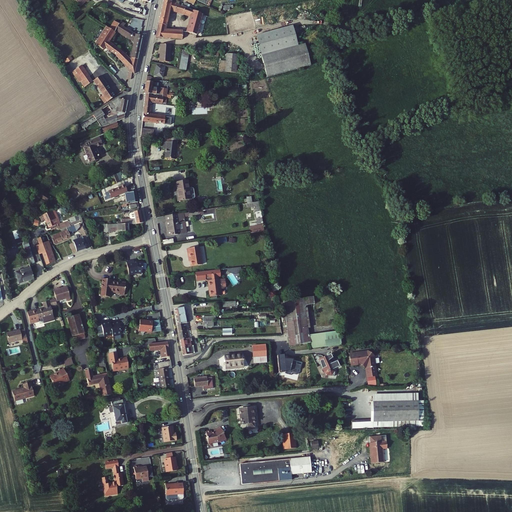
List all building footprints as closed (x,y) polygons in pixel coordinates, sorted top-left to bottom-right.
[(181,4),(178,3),(172,0),(163,0),(160,19),(167,20),(169,9),(192,14),(188,31),(198,33),(201,21),(203,14),(203,13),(181,4)] [(116,31),(135,43),(132,60),(138,61),(142,37),(137,36),(124,28),(120,25),(115,22),(110,30),(115,33),(116,31)] [(159,23),(156,37),(161,37),(184,38),(184,31),(167,31),(167,29),(165,29),(166,25),(159,23)] [(256,34),(261,53),(297,43),(291,24),(256,34)] [(110,30),(108,28),(96,47),(104,52),(105,49),(135,76),(138,61),(132,60),(131,63),(108,44),(115,33),(110,30)] [(85,57),(74,41),(61,51),(72,66),(85,57)] [(272,57),(262,60),(266,75),(310,63),(304,41),(297,43),(270,50),(272,57)] [(171,44),(161,43),(160,62),(170,63),(171,44)] [(187,70),(188,50),(181,50),(180,69),(187,70)] [(261,53),(262,60),(272,57),(270,50),(261,53)] [(239,54),(227,53),(226,71),(238,71),(239,54)] [(83,88),(93,81),(82,64),(72,71),(83,88)] [(165,67),(156,65),(154,76),(163,77),(165,67)] [(95,81),(108,103),(115,98),(101,77),(95,81)] [(164,94),(166,94),(166,90),(153,89),(154,81),(147,81),(146,93),(147,93),(164,94)] [(169,103),(170,95),(164,95),(164,94),(147,93),(144,120),(173,123),(173,118),(168,117),(169,103)] [(103,129),(111,126),(104,117),(105,116),(105,117),(117,109),(120,109),(117,123),(125,121),(128,103),(118,101),(101,112),(101,113),(96,116),(97,119),(96,120),(103,129)] [(89,164),(99,160),(95,149),(103,146),(100,138),(81,145),(82,150),(84,149),(89,164)] [(173,160),(177,144),(164,141),(162,148),(165,149),(163,157),(173,160)] [(177,182),(178,194),(180,194),(181,200),(191,199),(190,188),(189,180),(177,182)] [(106,200),(126,194),(123,188),(118,190),(104,195),(106,200)] [(96,191),(101,204),(106,202),(102,190),(96,191)] [(117,208),(137,205),(135,194),(124,196),(125,204),(117,205),(117,208)] [(254,207),(256,222),(249,223),(250,231),(263,229),(260,201),(252,202),(251,196),(246,197),(247,203),(241,204),(241,209),(254,207)] [(201,210),(167,215),(168,221),(170,235),(188,233),(186,214),(201,212),(201,210)] [(79,225),(79,221),(71,224),(70,222),(60,226),(55,212),(43,217),(48,230),(56,226),(57,229),(56,229),(58,233),(65,230),(72,227),(79,225)] [(127,227),(134,227),(141,225),(139,213),(133,214),(135,222),(121,222),(121,227),(127,227)] [(0,232),(18,227),(16,222),(0,226),(0,232)] [(18,227),(0,232),(0,233),(2,243),(17,238),(19,244),(22,243),(18,227)] [(69,239),(73,248),(75,254),(86,251),(82,243),(81,243),(79,238),(77,239),(75,233),(72,227),(65,230),(69,239)] [(127,234),(127,227),(121,227),(107,227),(107,235),(110,235),(110,234),(119,234),(120,235),(127,234)] [(69,239),(65,230),(58,233),(51,236),(48,237),(52,247),(69,239)] [(42,239),(37,241),(43,261),(49,259),(48,257),(48,256),(42,239)] [(22,242),(29,265),(35,263),(28,240),(22,242)] [(191,254),(192,254),(194,266),(205,264),(202,246),(190,248),(191,254)] [(46,266),(55,262),(53,256),(48,257),(49,259),(43,261),(43,263),(45,262),(46,266)] [(133,263),(125,264),(128,278),(136,276),(140,277),(142,266),(136,265),(133,265),(133,263)] [(21,272),(24,282),(33,280),(30,269),(21,272)] [(213,280),(214,289),(214,296),(226,294),(226,288),(228,287),(230,286),(229,278),(222,279),(222,276),(225,276),(224,269),(209,270),(210,279),(213,280)] [(209,270),(200,272),(201,280),(210,279),(209,270)] [(122,297),(127,297),(128,285),(114,284),(114,282),(109,282),(108,285),(104,285),(103,299),(107,299),(108,295),(113,296),(113,294),(122,295),(122,297)] [(68,301),(71,300),(67,287),(58,289),(58,288),(53,289),(57,301),(66,299),(67,300),(68,301)] [(312,346),(328,344),(326,331),(310,333),(309,326),(319,325),(316,295),(282,299),(286,329),(290,329),(291,341),(311,339),(312,346)] [(38,320),(37,319),(52,315),(50,305),(49,305),(48,301),(43,302),(44,307),(26,311),(29,322),(38,320)] [(188,307),(178,308),(179,317),(189,315),(188,307)] [(190,322),(192,322),(191,315),(189,315),(179,317),(181,324),(190,322)] [(153,321),(140,319),(138,331),(152,333),(161,331),(159,320),(153,321)] [(110,321),(96,324),(99,338),(113,335),(114,337),(122,335),(118,320),(111,322),(110,321)] [(192,330),(190,322),(181,324),(182,332),(192,330)] [(77,345),(85,342),(80,323),(68,327),(73,346),(77,345)] [(20,329),(7,333),(9,343),(23,339),(22,338),(28,337),(26,329),(20,330),(20,329)] [(193,339),(192,330),(182,332),(183,340),(193,339)] [(328,344),(343,342),(341,330),(326,331),(328,344)] [(194,346),(193,339),(183,340),(184,348),(194,346)] [(254,345),(256,358),(268,357),(267,344),(254,345)] [(196,346),(194,346),(184,348),(185,355),(197,354),(196,346)] [(169,356),(168,349),(161,349),(161,357),(169,356)] [(350,351),(352,362),(359,362),(360,360),(366,365),(367,375),(377,374),(374,354),(368,349),(350,351)] [(333,362),(329,353),(319,358),(326,371),(327,373),(333,374),(336,369),(335,367),(340,364),(338,359),(333,362)] [(121,362),(120,354),(113,355),(114,365),(115,365),(116,373),(123,372),(132,370),(130,359),(124,360),(124,361),(121,362)] [(228,366),(245,364),(244,354),(227,356),(227,362),(226,362),(227,365),(228,364),(228,366)] [(71,357),(63,360),(66,367),(73,364),(71,357)] [(170,361),(158,363),(159,369),(157,369),(160,389),(170,387),(167,368),(171,367),(170,361)] [(73,380),(72,378),(69,372),(67,368),(60,372),(61,373),(58,375),(58,374),(57,374),(56,374),(56,375),(56,376),(54,377),(56,380),(55,380),(55,381),(57,385),(57,386),(58,386),(65,382),(67,382),(73,380)] [(114,394),(110,376),(96,379),(95,372),(89,373),(92,387),(102,385),(105,396),(114,394)] [(37,394),(33,381),(26,383),(27,387),(15,390),(18,400),(37,394)] [(122,399),(112,401),(113,406),(112,407),(114,416),(115,416),(117,425),(127,423),(126,421),(128,421),(125,404),(123,404),(122,399)] [(354,419),(356,426),(426,426),(426,401),(421,401),(375,401),(375,419),(354,419)] [(248,424),(249,428),(255,427),(254,423),(255,423),(253,408),(251,408),(250,405),(244,406),(245,409),(240,410),(243,424),(248,424)] [(225,434),(221,429),(216,432),(216,433),(216,434),(213,434),(213,432),(207,434),(210,446),(221,443),(222,442),(222,443),(228,439),(224,434),(225,434)] [(162,432),(164,447),(176,445),(176,439),(174,440),(174,438),(172,431),(162,432)] [(285,434),(287,449),(299,448),(298,433),(285,434)] [(388,441),(371,443),(372,453),(373,453),(373,456),(372,456),(373,463),(385,462),(384,448),(388,448),(388,441)] [(313,457),(242,464),(244,484),(281,481),(280,469),(293,467),(293,474),(314,472),(313,457)] [(165,463),(167,477),(177,475),(177,474),(178,474),(178,470),(177,470),(175,462),(173,462),(167,463),(165,463)] [(134,470),(136,483),(148,481),(146,471),(139,472),(139,469),(134,470)] [(103,488),(105,500),(117,498),(116,490),(123,489),(121,477),(119,477),(114,478),(115,486),(107,487),(103,488)] [(165,489),(166,499),(184,497),(183,487),(174,488),(174,489),(171,490),(171,488),(165,489)]
